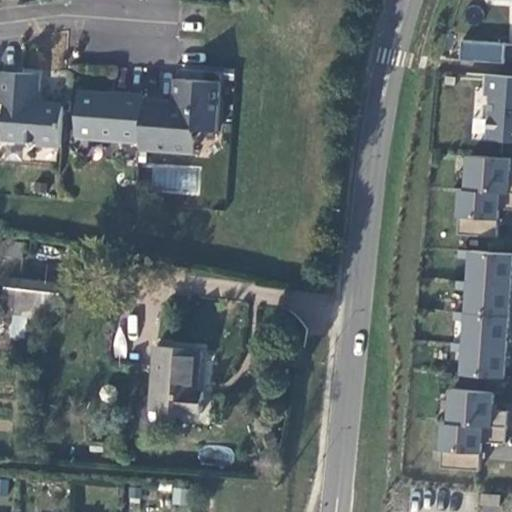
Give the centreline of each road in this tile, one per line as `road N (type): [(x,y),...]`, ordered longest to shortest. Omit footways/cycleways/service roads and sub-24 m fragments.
road 1 (unclassified): [(404,0),(374,128),(335,511)]
road 2 (residential): [(0,23),(67,14),(168,21)]
